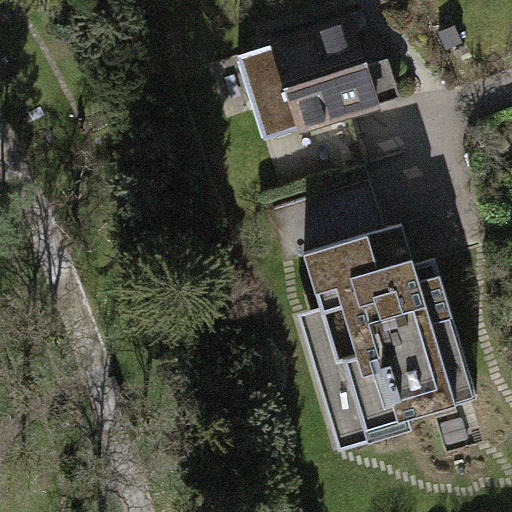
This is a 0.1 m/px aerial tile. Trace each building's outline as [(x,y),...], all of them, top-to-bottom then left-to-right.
[(353,10),(272,34),(274,41),(299,122),(300,126),(380,101),(379,97),(368,60),(353,10)] [(436,32),(443,49),(465,41),(458,24),(436,32)] [(274,41),(238,52),(263,133),(299,122),(274,41)] [(379,97),(402,91),(391,53),(368,60),(379,97)] [(404,218),(304,247),(321,303),(298,310),(338,447),(414,425),(411,414),(478,394),(438,257),(417,263),(404,218)]
